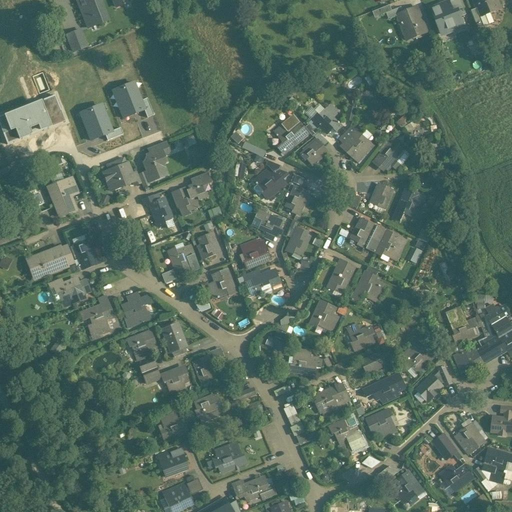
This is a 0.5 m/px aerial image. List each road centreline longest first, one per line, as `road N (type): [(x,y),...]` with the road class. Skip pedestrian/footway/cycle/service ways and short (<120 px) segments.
road 1 (residential): [(485,391),(358,483),(315,504)]
road 2 (residential): [(234,349),(282,423),(315,504)]
road 3 (track): [(57,511),(0,395)]
